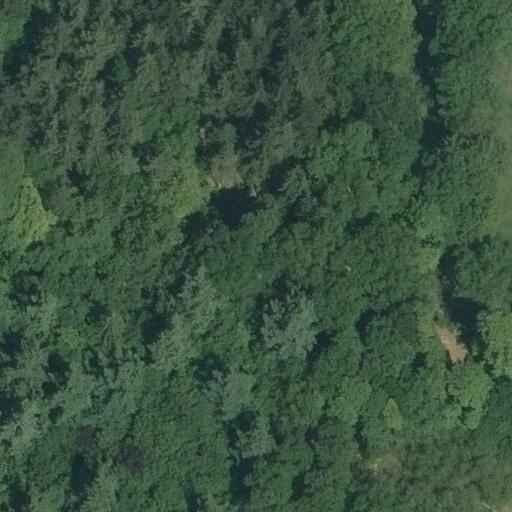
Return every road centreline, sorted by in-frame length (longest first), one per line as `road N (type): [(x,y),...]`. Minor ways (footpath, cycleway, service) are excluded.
road 1 (track): [(273,511),(346,285),(348,0)]
road 2 (unclassified): [(511,324),(0,215)]
